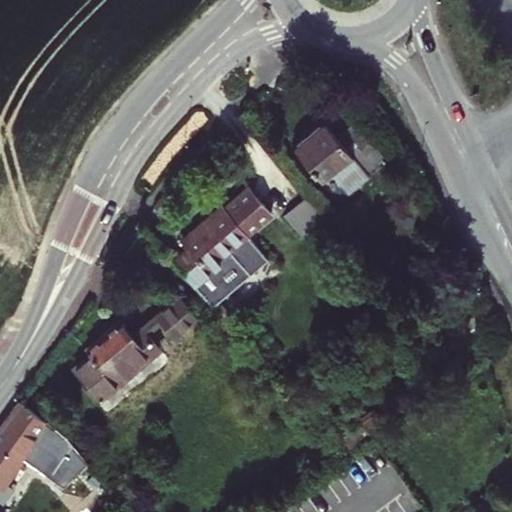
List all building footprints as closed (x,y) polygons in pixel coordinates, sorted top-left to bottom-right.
[(377,102),(369,107),(378,119),(386,113),(377,102)] [(354,119),(351,121),(336,134),(324,119),(294,145),(320,177),(329,169),(347,190),(386,157),(354,119)] [(186,247),(172,259),(211,305),(249,273),(245,267),(262,253),(245,235),(269,213),(246,185),(180,239),(186,247)] [(304,228),(321,212),(306,195),(288,211),(304,228)] [(178,295),(157,312),(162,319),(174,334),(195,316),(178,295)] [(140,326),(146,333),(162,319),(157,312),(155,310),(139,323),(140,326)] [(89,354),(114,384),(158,348),(146,333),(140,326),(131,333),(121,320),(85,350),(89,354)] [(74,366),(87,381),(98,394),(99,396),(114,384),(89,354),(74,366)] [(98,394),(87,381),(83,385),(93,398),(98,394)] [(19,400),(0,426),(0,485),(44,425),(47,420),(19,400)] [(375,410),(336,440),(345,453),(385,423),(375,410)] [(47,420),(44,425),(49,429),(52,424),(47,420)] [(70,480),(92,499),(108,485),(88,463),(70,480)] [(108,485),(92,499),(105,511),(108,511),(121,500),(108,485)]
